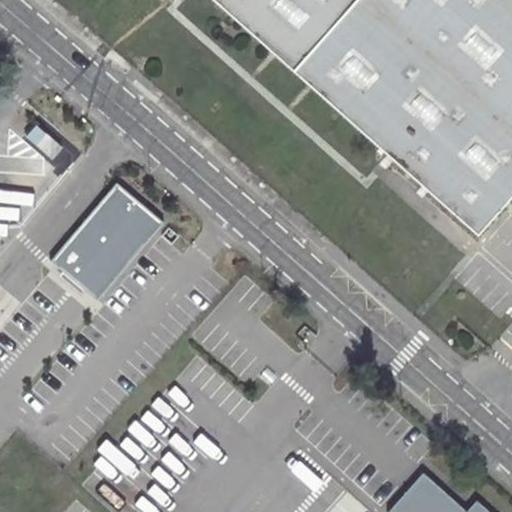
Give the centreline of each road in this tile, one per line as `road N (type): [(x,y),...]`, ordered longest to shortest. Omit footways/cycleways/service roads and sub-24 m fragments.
road 1 (tertiary): [(0,6),(511,455)]
road 2 (unknown): [(236,210),(57,415),(40,415),(12,386),(77,302)]
road 3 (unknown): [(0,296),(140,127)]
